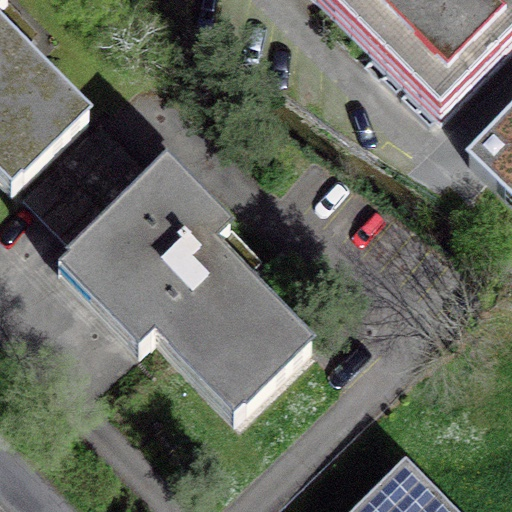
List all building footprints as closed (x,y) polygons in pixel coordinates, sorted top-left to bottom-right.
[(308,0),(440,130),(511,56),(511,19),(492,0),(308,0)] [(0,7),(0,192),(16,208),(90,136),(0,43),(0,23),(8,15),(0,7)] [(511,122),(468,168),(511,211),(511,122)] [(166,174),(61,277),(141,358),(153,346),(235,430),(310,357),(209,255),(227,237),(166,174)] [(438,511),(408,482),(378,511),(438,511)]
